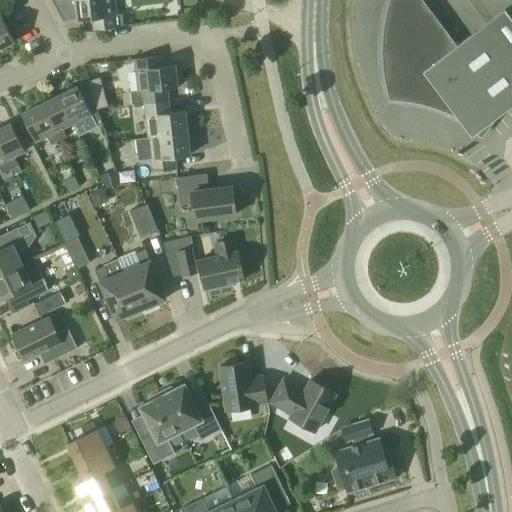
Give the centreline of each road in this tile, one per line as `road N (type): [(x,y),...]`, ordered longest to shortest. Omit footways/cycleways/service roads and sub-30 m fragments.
road 1 (residential): [(6,432),(250,318),(345,284)]
road 2 (secondary): [(376,214),(337,150),(320,97),(316,21)]
road 3 (secondary): [(489,511),(466,415),(430,327)]
road 4 (residential): [(242,162),(217,53),(198,35)]
road 5 (residential): [(63,52),(198,35)]
